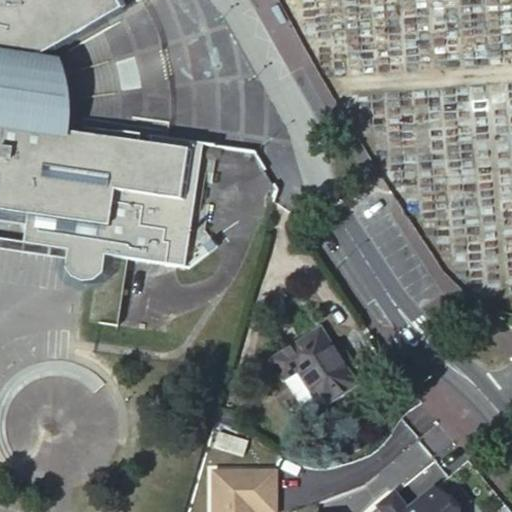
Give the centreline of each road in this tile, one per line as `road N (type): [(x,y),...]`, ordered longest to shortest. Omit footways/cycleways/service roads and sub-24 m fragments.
road 1 (tertiary): [(511,428),(416,330),(334,213),(291,103),(228,0)]
road 2 (unknown): [(511,71),(331,81),(291,103)]
